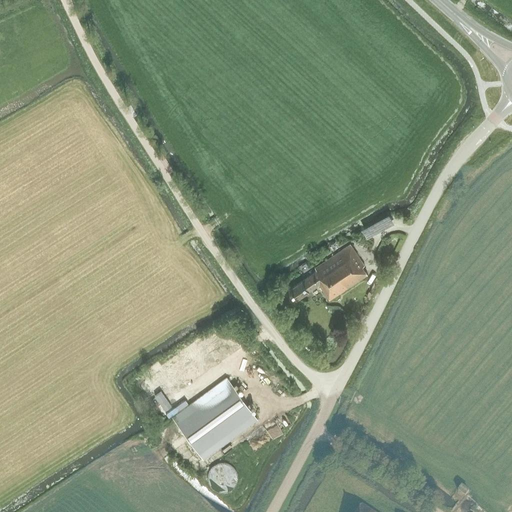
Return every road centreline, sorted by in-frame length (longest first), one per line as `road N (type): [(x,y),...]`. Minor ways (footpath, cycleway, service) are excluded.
road 1 (unclassified): [(337,391),(292,357),(216,254),(64,0)]
road 2 (tertiary): [(337,391),(437,191),(511,102)]
road 3 (tertiary): [(272,511),(337,391)]
